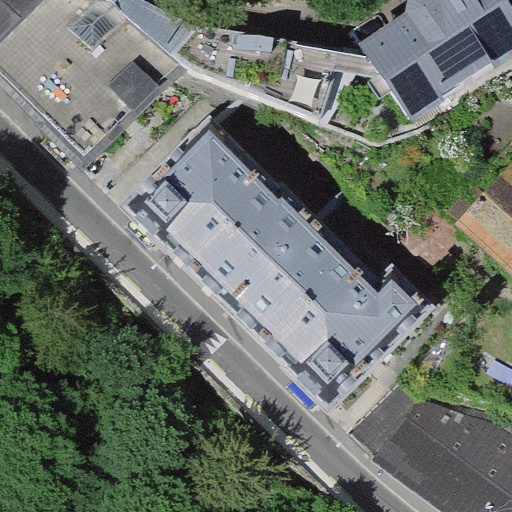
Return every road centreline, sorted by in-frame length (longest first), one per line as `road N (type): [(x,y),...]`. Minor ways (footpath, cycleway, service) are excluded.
road 1 (residential): [(386,511),(0,135)]
road 2 (residential): [(174,0),(207,13),(326,25),(368,0)]
